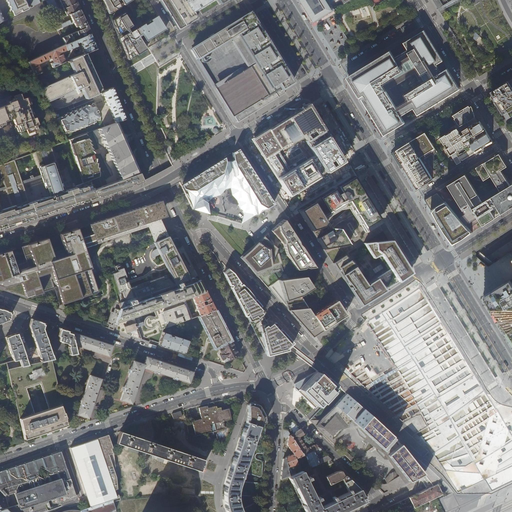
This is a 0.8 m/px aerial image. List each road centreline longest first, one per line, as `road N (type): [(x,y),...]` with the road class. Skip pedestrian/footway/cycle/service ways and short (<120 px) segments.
road 1 (residential): [(511,236),(397,317),(267,386)]
road 2 (residential): [(0,241),(137,194),(237,135)]
road 3 (residential): [(86,0),(191,237)]
road 4 (residential): [(191,237),(209,234),(319,357),(353,315)]
road 5 (residential): [(218,390),(0,461)]
road 6 (residential): [(23,308),(207,368),(218,390)]
road 7 (residential): [(353,315),(237,135)]
road 8 (residential): [(237,135),(177,38),(238,0)]
road 9 (residential): [(191,237),(267,386)]
road 10 (residential): [(380,502),(288,409),(276,407)]
road 11 (tertiary): [(444,260),(511,370)]
